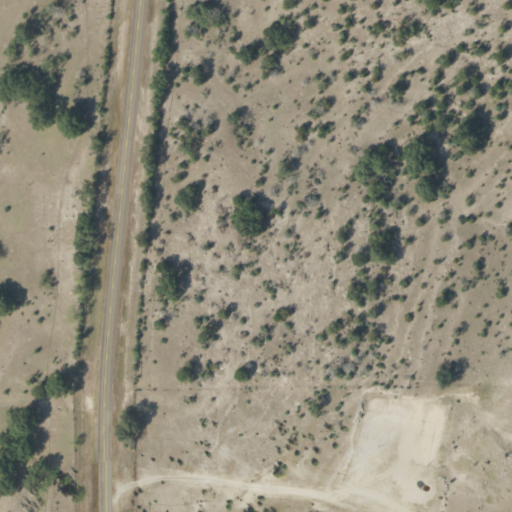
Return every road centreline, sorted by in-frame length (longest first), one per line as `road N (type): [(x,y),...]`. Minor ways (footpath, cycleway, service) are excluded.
road 1 (tertiary): [(107,511),(110,336),(146,0)]
road 2 (residential): [(360,511),(317,498),(107,479)]
